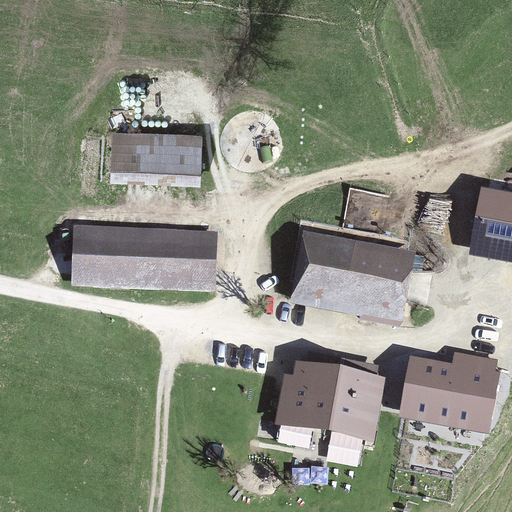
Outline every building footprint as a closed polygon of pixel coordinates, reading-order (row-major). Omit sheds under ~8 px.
[(200,133),(115,129),(112,180),(198,185),(200,133)] [(511,202),(481,197),(469,262),(511,270),(511,202)] [(216,295),(218,236),(74,231),(72,290),(216,295)] [(308,244),(296,301),(363,315),(361,324),(393,331),(398,304),(425,310),(431,280),(407,274),(409,265),(308,244)] [(409,363),(398,425),(488,441),(500,380),(495,379),(498,363),(454,355),(451,370),(409,363)] [(295,369),(292,384),(285,382),(276,433),(375,451),(387,385),(295,369)]
